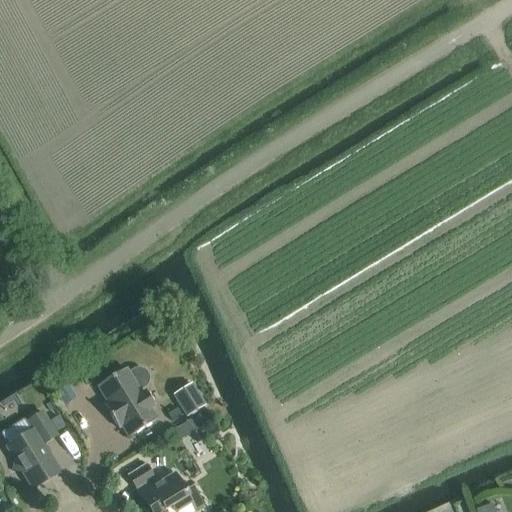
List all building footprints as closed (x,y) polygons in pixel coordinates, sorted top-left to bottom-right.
[(129,439),(157,422),(150,411),(154,408),(145,394),(141,396),(139,394),(145,390),(148,386),(149,381),(149,377),(146,373),(142,371),(138,370),(134,371),(127,374),(125,371),(97,388),(107,404),(103,406),(118,430),(122,428),(129,439)] [(67,387),(55,395),(64,407),(76,400),(67,387)] [(197,397),(178,408),(185,419),(204,408),(197,397)] [(12,472),(22,475),(32,492),(60,475),(42,446),(56,438),(41,414),(27,423),(33,432),(6,448),(14,462),(12,472)] [(202,414),(186,423),(192,433),(207,423),(202,414)] [(58,418),(50,423),(57,433),(64,428),(58,418)] [(127,477),(139,497),(148,511),(164,511),(171,508),(173,511),(195,511),(202,507),(188,485),(182,489),(174,476),(157,486),(145,466),(127,477)]
